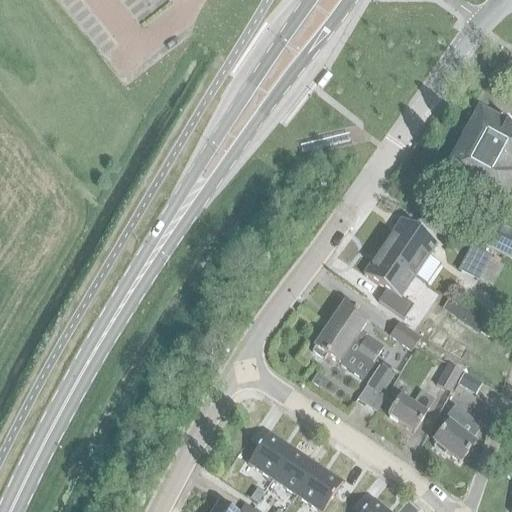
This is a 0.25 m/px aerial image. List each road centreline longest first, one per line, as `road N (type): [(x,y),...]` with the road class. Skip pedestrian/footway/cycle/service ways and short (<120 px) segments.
road 1 (residential): [(239,364),(502,0)]
road 2 (primary): [(4,511),(36,440),(163,239)]
road 3 (primary): [(163,239),(348,0)]
road 4 (primary): [(309,0),(193,175),(163,239)]
road 5 (residential): [(450,511),(239,364)]
road 6 (residential): [(163,511),(239,364)]
road 7 (residential): [(469,511),(511,386)]
